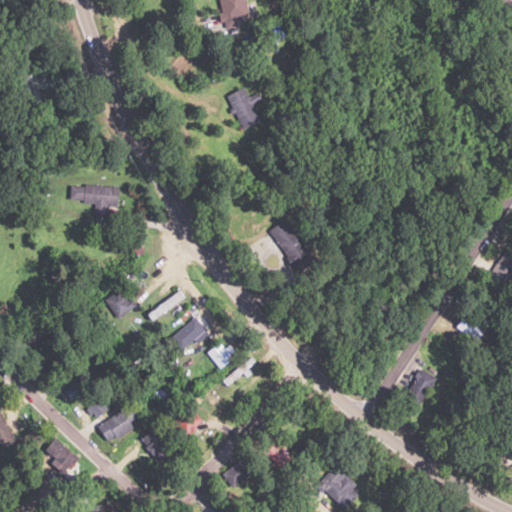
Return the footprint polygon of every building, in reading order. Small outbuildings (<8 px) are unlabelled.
[(242,0),(217,0),(227,27),(249,19),(242,0)] [(223,95),(239,129),(256,120),(249,104),(258,100),(254,92),(244,97),(240,87),(223,95)] [(93,202),(93,214),(107,215),(107,205),(118,206),(118,185),(69,184),(69,202),(93,202)] [(294,272),(311,260),(282,218),(265,230),(294,272)] [(491,271),(505,282),(511,273),(511,245),(511,244),(491,271)] [(130,308),(121,289),(103,297),(111,317),(130,308)] [(168,337),(181,351),(204,329),(191,315),(168,337)] [(257,363),(250,355),(222,380),(230,388),(257,363)] [(403,394),(420,403),(435,375),(418,366),(403,394)] [(68,400),(81,389),(71,378),(59,389),(68,400)] [(248,390),(243,384),(210,408),(215,414),(248,390)] [(84,403),(92,416),(105,407),(97,395),(84,403)] [(95,427),(107,444),(139,421),(126,404),(95,427)] [(200,418),(186,405),(165,427),(178,440),(200,418)] [(0,447),(14,439),(0,413),(0,447)] [(171,447),(155,424),(137,437),(153,460),(171,447)] [(73,463),(62,440),(48,446),(58,469),(73,463)] [(335,464),(316,483),(342,509),(361,491),(335,464)] [(95,511),(118,511),(121,509),(109,498),(95,511)]
